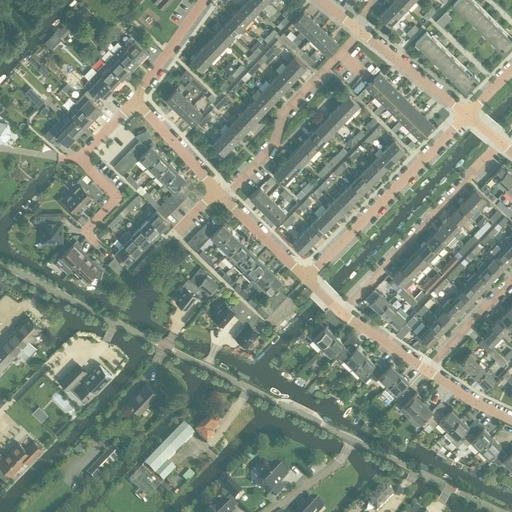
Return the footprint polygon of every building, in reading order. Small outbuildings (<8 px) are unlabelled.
[(153,0),(163,8),(170,0),(153,0)] [(250,17),(258,8),(249,0),(245,0),(239,7),(250,17)] [(249,0),(258,8),(266,0),(249,0)] [(398,16),(406,8),(398,0),(393,0),(387,6),(398,16)] [(511,37),(511,38),(472,0),(456,0),(453,3),(504,53),(511,45),(511,37)] [(84,4),(79,9),(87,17),(92,12),(84,4)] [(389,25),(398,16),(387,6),(378,15),(389,25)] [(242,26),(250,17),(239,7),(231,15),(242,26)] [(431,15),(435,11),(431,7),(427,11),(431,15)] [(302,30),(312,19),(303,10),(293,21),(302,30)] [(285,17),(289,20),(294,15),(290,11),(285,17)] [(426,20),(431,15),(427,11),(422,16),(426,20)] [(441,27),(451,17),(445,11),(435,20),(441,27)] [(241,33),(245,28),(242,26),(231,15),(223,24),(234,34),(238,30),(241,33)] [(280,22),(284,25),(289,20),(285,17),(280,22)] [(310,38),(321,27),(312,19),(302,30),(310,38)] [(58,27),(55,31),(63,39),(71,29),(64,23),(60,28),(58,27)] [(226,43),(234,34),(223,24),(215,33),(226,43)] [(414,33),(418,28),(414,24),(409,28),(414,33)] [(319,46),(329,35),(321,27),(310,38),(319,46)] [(139,60),(147,52),(143,47),(147,43),(133,29),(129,33),(134,39),(126,48),(139,60)] [(272,38),(277,32),(273,29),(268,34),(272,38)] [(464,68),(426,30),(415,42),(454,80),(466,92),(479,79),(466,65),(464,68)] [(55,32),(44,42),(52,49),(62,39),(55,32)] [(217,52),(226,43),(215,33),(207,41),(217,52)] [(286,35),(283,39),(288,44),(292,40),(294,38),(289,33),(286,35)] [(267,43),(272,38),(268,34),(263,39),(267,43)] [(328,55),(338,44),(329,35),(319,46),(328,55)] [(292,40),(288,44),(292,48),(293,49),(297,45),(292,40)] [(209,60),(217,52),(207,41),(198,50),(209,60)] [(275,56),(281,50),(273,43),(269,48),(275,55),(275,56)] [(125,48),(121,45),(113,53),(131,69),(139,60),(126,48),(125,48)] [(252,52),(256,55),(261,50),(257,46),(252,52)] [(267,63),(275,55),(269,48),(260,57),(264,60),(267,63)] [(201,69),(209,60),(198,50),(190,59),(201,69)] [(252,52),(247,57),(251,60),(253,58),(256,55),(252,52)] [(304,52),(301,56),(306,60),(309,56),(308,55),(304,52)] [(122,78),(131,69),(113,53),(105,61),(122,78)] [(87,55),(84,58),(90,65),(94,61),(87,55)] [(297,75),(305,66),(294,56),(286,65),(297,75)] [(309,56),(306,60),(311,65),(313,63),(314,61),(309,56)] [(256,69),(264,60),(260,57),(252,66),(256,69)] [(114,86),(122,78),(105,61),(97,70),(114,86)] [(231,81),(231,80),(239,72),(236,69),(229,62),(223,68),(229,74),(227,77),(231,81)] [(41,64),(37,68),(46,77),(50,72),(41,64)] [(239,72),(244,67),(241,64),(236,69),(239,72)] [(289,84),(297,75),(286,65),(278,73),(289,84)] [(248,78),(256,69),(252,66),(244,74),(248,78)] [(185,80),(187,78),(190,74),(185,69),(179,75),(185,80)] [(105,96),(114,86),(97,70),(84,83),(88,87),(97,96),(101,92),(105,96)] [(280,92),(289,84),(278,73),(270,82),(280,92)] [(374,96),(388,82),(379,73),(365,87),(374,96)] [(194,85),(198,81),(190,74),(187,78),(194,85)] [(240,86),(248,78),(244,74),(236,83),(240,86)] [(200,91),(203,87),(198,81),(194,85),(200,91)] [(222,90),(228,84),(224,81),(219,87),(222,90)] [(65,92),(71,86),(66,82),(61,88),(65,92)] [(272,101),(280,92),(270,82),(261,91),(272,101)] [(375,113),(397,90),(388,82),(374,96),(381,103),(373,111),(375,113)] [(234,92),(240,86),(236,83),(231,88),(234,92)] [(24,92),(39,106),(44,101),(30,87),(24,92)] [(174,107),(184,96),(175,87),(165,98),(174,107)] [(76,102),(93,118),(101,109),(92,100),(97,96),(89,88),(76,102)] [(392,113),(406,99),(397,90),(375,113),(377,115),(385,106),(392,113)] [(264,110),(272,101),(261,91),(253,99),(264,110)] [(212,102),(215,98),(210,93),(207,97),(212,102)] [(350,113),(359,104),(348,94),(340,103),(350,113)] [(228,99),(224,95),(219,100),(223,104),(228,99)] [(182,115),(192,104),(184,96),(174,107),(182,115)] [(256,118),(264,110),(253,99),(245,108),(256,118)] [(392,130),(415,107),(406,99),(392,113),(399,120),(391,129),(392,130)] [(218,101),(214,105),(218,109),(223,104),(219,100),(218,101)] [(68,110),(85,126),(93,118),(76,102),(68,110)] [(342,122),(350,113),(340,103),(331,112),(342,122)] [(191,123),(201,113),(192,104),(182,115),(191,123)] [(43,115),(49,109),(45,106),(40,111),(43,115)] [(410,130),(424,116),(415,107),(392,130),(394,132),(402,123),(410,130)] [(248,127),(256,118),(245,108),(237,117),(248,127)] [(59,119),(76,135),(85,126),(68,110),(59,119)] [(333,130),(342,122),(331,112),(323,121),(333,130)] [(207,121),(212,117),(207,113),(203,117),(207,121)] [(0,115),(0,139),(4,140),(11,132),(7,122),(0,115)] [(425,135),(429,132),(427,130),(433,125),(424,116),(410,130),(419,139),(424,134),(425,135)] [(202,127),(207,121),(203,117),(197,123),(202,127)] [(239,135),(248,127),(237,117),(229,125),(239,135)] [(368,130),(377,121),(373,117),(363,126),(368,130)] [(52,139),(58,145),(63,139),(68,144),(76,135),(59,119),(45,134),(52,140),(52,139)] [(325,139),(333,130),(323,121),(315,129),(325,139)] [(231,144),(239,135),(229,125),(220,134),(231,144)] [(319,150),(323,146),(321,144),(325,139),(315,129),(306,138),(317,148),(319,150)] [(375,137),(379,133),(375,129),(370,133),(375,137)] [(355,134),(360,138),(364,134),(360,130),(355,134)] [(371,142),(375,137),(370,133),(366,137),(371,142)] [(223,153),(231,144),(220,134),(212,143),(223,153)] [(351,138),(355,143),(360,138),(355,134),(351,138)] [(309,157),(317,148),(306,138),(298,147),(309,157)] [(395,158),(404,149),(394,139),(385,148),(395,158)] [(143,153),(148,148),(139,140),(134,144),(143,153)] [(139,157),(143,153),(134,144),(130,149),(139,157)] [(148,166),(160,153),(151,144),(148,148),(143,153),(139,157),(148,166)] [(358,154),(362,150),(358,146),(354,150),(358,154)] [(300,165),(309,157),(298,147),(290,155),(300,165)] [(338,151),(342,156),(347,151),(342,147),(338,151)] [(387,166),(395,158),(385,148),(377,156),(387,166)] [(135,161),(139,157),(130,149),(126,153),(135,161)] [(353,159),(358,154),(354,150),(349,155),(353,159)] [(334,156),(338,160),(342,156),(338,151),(334,156)] [(131,166),(135,161),(126,153),(122,157),(131,166)] [(156,174),(169,161),(160,153),(148,166),(156,174)] [(292,174),(300,165),(290,155),(282,164),(292,174)] [(379,175),(387,166),(377,156),(369,165),(379,175)] [(126,170),(131,166),(122,157),(117,162),(126,170)] [(165,183),(177,170),(169,161),(156,174),(165,183)] [(122,175),(126,170),(117,162),(113,166),(122,175)] [(341,163),(337,167),(341,171),(345,167),(341,163)] [(283,183),(292,174),(282,164),(273,173),(283,183)] [(321,168),(325,173),(330,168),(325,164),(321,168)] [(370,183),(379,175),(369,165),(360,173),(370,183)] [(501,166),(491,176),(497,181),(499,180),(506,188),(507,188),(511,182),(511,175),(507,170),(506,171),(501,166)] [(337,176),(341,171),(337,167),(332,171),(337,176)] [(317,173),(321,177),(325,173),(321,168),(317,173)] [(191,191),(183,182),(186,178),(177,170),(165,183),(174,191),(178,186),(187,195),(191,191)] [(79,182),(71,190),(86,205),(94,198),(96,200),(103,192),(91,180),(92,180),(84,172),(77,180),(79,182)] [(362,192),(370,183),(360,173),(352,182),(362,192)] [(131,183),(132,183),(134,180),(129,174),(125,177),(131,183)] [(270,185),(274,180),(270,176),(266,180),(270,185)] [(136,188),(140,185),(134,180),(132,183),(131,183),(136,188)] [(324,180),(319,184),(324,189),(328,184),(324,180)] [(304,185),(309,190),(313,185),(308,181),(304,185)] [(353,200),(362,192),(352,182),(343,190),(353,200)] [(315,189),(319,193),(324,189),(319,184),(315,189)] [(300,190),(304,194),(309,190),(304,185),(300,190)] [(482,190),(492,200),(495,196),(483,185),(481,187),(482,188),(481,189),(482,190)] [(183,199),(187,195),(178,186),(174,191),(183,199)] [(259,205),(269,195),(260,186),(250,197),(259,205)] [(288,202),(292,197),(283,189),(280,193),(288,202)] [(476,189),(468,198),(477,206),(485,198),(476,189)] [(86,205),(71,190),(64,198),(62,196),(57,201),(76,219),(81,215),(79,213),(86,205)] [(345,209),(353,200),(343,190),(335,199),(345,209)] [(148,201),(152,197),(146,191),(142,195),(148,201)] [(179,204),(183,199),(174,191),(170,195),(179,204)] [(136,195),(131,200),(135,204),(136,205),(139,202),(138,200),(140,199),(136,195)] [(174,208),(179,204),(170,195),(165,200),(174,208)] [(267,214),(277,204),(269,195),(259,205),(267,214)] [(156,209),(157,209),(160,205),(152,197),(148,201),(156,209)] [(307,197),(302,201),(307,206),(311,201),(307,197)] [(468,198),(459,206),(468,215),(477,206),(468,198)] [(336,217),(345,209),(335,199),(326,207),(336,217)] [(131,200),(125,206),(129,210),(135,204),(131,200)] [(170,212),(174,208),(165,200),(162,204),(170,212)] [(502,210),(506,206),(499,200),(495,203),(502,210)] [(302,201),(298,206),(302,210),(307,206),(302,201)] [(36,202),(31,208),(38,214),(43,207),(36,202)] [(166,217),(170,212),(162,204),(160,205),(157,209),(166,217)] [(276,223),(286,212),(277,204),(267,214),(276,223)] [(459,206),(451,215),(460,224),(468,215),(459,206)] [(509,217),(511,214),(511,212),(506,206),(502,210),(509,217)] [(328,226),(336,217),(326,207),(318,216),(328,226)] [(151,212),(147,215),(161,229),(170,221),(166,217),(157,209),(156,209),(152,213),(151,212)] [(492,222),(501,213),(497,209),(489,218),(492,222)] [(119,212),(114,218),(118,221),(123,216),(119,212)] [(290,214),(286,218),(290,223),(294,218),(290,214)] [(140,226),(153,238),(161,229),(147,215),(146,216),(148,218),(140,226)] [(451,215),(442,223),(455,235),(460,229),(457,227),(460,224),(451,215)] [(319,234),(328,226),(318,216),(309,225),(319,234)] [(500,228),(508,219),(504,216),(496,224),(500,228)] [(114,218),(108,224),(112,227),(118,221),(114,218)] [(286,218),(281,223),(286,227),(290,223),(286,218)] [(213,233),(217,228),(208,220),(204,224),(213,233)] [(484,230),(491,224),(487,220),(481,227),(484,230)] [(42,241),(62,241),(62,221),(42,222),(42,241)] [(219,244),(231,231),(222,223),(217,228),(213,233),(210,235),(219,244)] [(442,223),(434,232),(446,243),(455,235),(442,223)] [(209,237),(210,235),(213,233),(204,224),(200,228),(209,237)] [(491,237),(500,228),(496,224),(487,233),(491,237)] [(311,243),(319,234),(309,225),(301,233),(311,243)] [(145,247),(153,238),(140,226),(132,234),(145,247)] [(476,239),(484,230),(481,227),(473,236),(476,239)] [(205,241),(209,237),(200,228),(196,233),(205,241)] [(102,230),(97,235),(101,239),(106,233),(102,230)] [(119,239),(123,243),(136,255),(145,247),(132,234),(131,235),(127,230),(119,239)] [(228,253),(240,240),(231,231),(219,244),(228,253)] [(434,232),(426,240),(438,252),(446,243),(434,232)] [(200,245),(205,241),(196,233),(192,237),(200,245)] [(302,252),(311,243),(301,233),(292,242),(302,252)] [(485,244),(491,237),(487,233),(480,240),(485,244)] [(468,247),(476,239),(473,236),(464,244),(468,247)] [(511,256),(511,240),(508,237),(507,236),(499,244),(501,246),(504,249),(511,256)] [(196,250),(200,245),(192,237),(187,242),(196,250)] [(64,248),(55,257),(62,264),(64,262),(72,270),(86,254),(79,247),(81,245),(76,240),(67,250),(64,248)] [(233,265),(236,261),(249,248),(240,240),(228,253),(224,256),(233,265)] [(426,240),(418,249),(427,258),(426,259),(429,261),(438,252),(426,240)] [(127,264),(136,255),(123,243),(119,248),(116,245),(111,249),(127,264)] [(460,256),(468,247),(464,244),(456,253),(460,256)] [(475,254),(481,248),(477,244),(471,250),(475,254)] [(511,258),(511,256),(504,249),(501,246),(493,255),(495,258),(495,257),(505,266),(511,258)] [(245,269),(257,256),(249,248),(236,261),(233,265),(241,273),(241,272),(245,269)] [(418,249),(409,258),(419,267),(418,267),(422,270),(428,264),(424,261),(426,259),(427,258),(418,249)] [(467,263),(475,254),(471,250),(463,259),(467,263)] [(204,260),(205,259),(208,256),(202,251),(198,254),(204,260)] [(451,265),(460,256),(456,253),(448,261),(451,265)] [(94,262),(86,254),(72,270),(79,277),(77,279),(83,284),(86,281),(91,283),(93,276),(102,278),(104,268),(96,260),(94,262)] [(210,265),(213,261),(208,256),(205,259),(204,260),(210,265)] [(250,281),(254,278),(266,265),(257,256),(245,269),(241,272),(250,281)] [(118,273),(124,268),(113,257),(108,263),(118,273)] [(496,275),(505,266),(495,257),(495,258),(487,266),(496,275)] [(409,258),(401,266),(410,275),(410,276),(413,279),(422,270),(418,267),(419,267),(409,258)] [(458,271),(467,263),(463,259),(454,267),(458,271)] [(443,273),(451,265),(448,261),(440,270),(443,273)] [(262,286),(274,273),(266,265),(254,278),(250,281),(259,290),(262,286)] [(401,266),(392,275),(402,284),(410,276),(410,275),(401,266)] [(488,283),(496,275),(487,266),(479,274),(488,283)] [(186,288),(176,301),(178,303),(178,304),(181,306),(182,306),(186,308),(191,302),(192,303),(197,296),(194,293),(199,286),(209,294),(218,283),(207,274),(208,273),(200,267),(190,279),(188,278),(182,285),(186,288)] [(221,277),(225,273),(220,267),(216,271),(221,277)] [(451,279),(458,271),(454,267),(447,275),(451,279)] [(478,275),(475,271),(467,280),(470,283),(471,283),(480,292),(488,283),(479,274),(478,275)] [(437,272),(431,279),(434,282),(441,276),(437,272)] [(227,282),(231,278),(225,273),(221,277),(227,282)] [(274,292),(278,288),(284,282),(276,275),(274,273),(262,286),(271,295),(274,292)] [(392,279),(387,284),(392,289),(393,287),(396,290),(399,286),(392,279)] [(431,279),(423,287),(426,290),(434,282),(431,279)] [(443,279),(438,285),(441,288),(447,282),(443,279)] [(472,300),(480,292),(471,283),(470,283),(462,291),(472,300)] [(239,293),(242,289),(237,284),(233,288),(239,293)] [(438,285),(430,293),(433,295),(434,296),(435,295),(441,288),(438,285)] [(282,300),(286,296),(278,288),(274,292),(282,300)] [(370,302),(378,310),(387,301),(379,293),(374,288),(366,298),(370,302)] [(244,299),(248,295),(242,289),(239,293),(244,299)] [(402,290),(399,293),(405,299),(409,296),(402,290)] [(420,290),(414,296),(417,300),(424,293),(420,290)] [(463,309),(472,300),(462,291),(454,300),(463,309)] [(278,304),(282,300),(274,292),(271,295),(270,296),(278,304)] [(274,309),(278,304),(270,296),(265,301),(274,309)] [(409,296),(405,299),(413,306),(416,303),(409,296)] [(454,300),(450,297),(442,306),(445,309),(455,318),(463,309),(454,300)] [(256,310),(260,307),(251,298),(247,302),(256,310)] [(427,308),(434,301),(430,298),(424,304),(427,308)] [(248,309),(238,300),(231,307),(224,301),(211,316),(222,326),(233,314),(239,319),(248,309)] [(270,313),(274,309),(265,301),(261,305),(270,313)] [(387,319),(396,309),(387,301),(378,310),(387,319)] [(427,308),(424,304),(417,311),(420,315),(427,308)] [(265,318),(270,313),(261,305),(260,307),(256,310),(265,318)] [(252,346),(253,344),(253,342),(252,341),(260,332),(252,326),(259,318),(248,309),(239,319),(245,324),(235,337),(246,347),(248,346),(250,346),(252,346)] [(396,327),(405,318),(396,309),(387,319),(396,327)] [(447,326),(455,318),(445,309),(437,317),(447,326)] [(511,330),(511,329),(511,313),(508,309),(499,318),(509,327),(511,330)] [(409,326),(417,318),(413,315),(406,323),(409,326)] [(29,341),(42,328),(28,316),(16,328),(29,341)] [(438,335),(447,326),(437,317),(429,326),(438,335)] [(501,336),(509,327),(499,318),(491,327),(501,336)] [(324,327),(320,323),(310,333),(308,335),(312,339),(313,338),(321,346),(334,334),(326,325),(324,327)] [(438,335),(429,326),(426,323),(422,327),(414,335),(423,343),(425,340),(430,344),(438,335)] [(492,344),(501,336),(491,327),(483,335),(492,344)] [(25,359),(36,348),(29,341),(16,328),(0,344),(0,370),(18,353),(25,359)] [(336,358),(346,348),(342,344),(343,342),(334,334),(321,346),(330,355),(332,354),(336,358)] [(488,351),(491,348),(482,339),(479,343),(488,351)] [(354,349),(350,344),(346,348),(336,358),(341,363),(345,359),(353,367),(366,355),(357,346),(354,349)] [(496,359),(499,356),(491,348),(488,351),(496,359)] [(507,360),(511,355),(511,350),(510,349),(503,356),(507,360)] [(469,371),(480,359),(471,351),(469,353),(460,362),(469,371)] [(374,363),(366,355),(353,367),(361,375),(360,377),(365,382),(371,376),(381,366),(376,361),(374,363)] [(503,366),(506,363),(499,356),(496,359),(503,366)] [(477,379),(488,368),(480,359),(469,371),(477,379)] [(400,372),(391,363),(385,370),(381,366),(371,376),(375,380),(379,377),(387,385),(400,372)] [(88,400),(94,393),(112,375),(111,374),(100,364),(82,383),(78,379),(76,377),(84,369),(82,367),(80,365),(72,373),(70,371),(60,382),(68,391),(70,389),(74,386),(88,400)] [(486,388),(495,378),(497,376),(488,368),(477,379),(486,388)] [(502,375),(507,380),(511,376),(506,371),(502,375)] [(400,399),(409,389),(405,385),(409,381),(400,372),(387,385),(396,393),(395,394),(400,399)] [(135,393),(128,401),(140,412),(157,394),(146,383),(136,394),(135,393)] [(414,393),(409,389),(400,399),(404,403),(399,408),(408,417),(411,414),(424,401),(415,392),(414,393)] [(424,401),(411,414),(424,426),(428,422),(445,405),(440,400),(432,409),(424,401)] [(450,410),(445,405),(428,422),(433,427),(439,421),(448,430),(460,417),(451,408),(450,410)] [(462,441),(472,431),(468,427),(469,426),(460,417),(448,430),(455,437),(451,441),(456,446),(462,440),(462,441)] [(207,444),(215,436),(212,434),(219,427),(210,418),(196,433),(207,444)] [(184,425),(129,481),(148,499),(161,486),(176,470),(168,462),(195,434),(184,425)] [(492,436),(484,428),(476,435),(472,431),(462,441),(467,445),(471,441),(480,449),(492,436)] [(494,460),(504,451),(500,446),(501,445),(492,436),(480,449),(488,458),(490,456),(494,460)] [(81,440),(76,445),(81,450),(86,445),(81,440)] [(0,461),(0,464),(10,475),(25,460),(27,463),(42,448),(34,441),(25,449),(19,442),(0,461)] [(86,474),(96,483),(122,456),(112,447),(86,474)] [(511,468),(511,450),(508,455),(504,451),(494,460),(499,465),(503,460),(511,469),(511,468)] [(258,481),(276,497),(284,489),(279,485),(287,476),(274,464),(271,468),(264,461),(255,471),(262,477),(258,481)] [(183,485),(192,477),(188,473),(179,482),(183,485)] [(230,482),(223,489),(235,500),(242,493),(230,482)] [(368,501),(366,503),(375,511),(394,495),(387,488),(384,490),(382,488),(381,489),(379,489),(376,492),(376,494),(371,499),(371,498),(368,501)] [(298,511),(320,511),(323,509),(311,498),(298,511)] [(215,508),(210,511),(233,511),(234,511),(225,501),(216,509),(215,508)]
